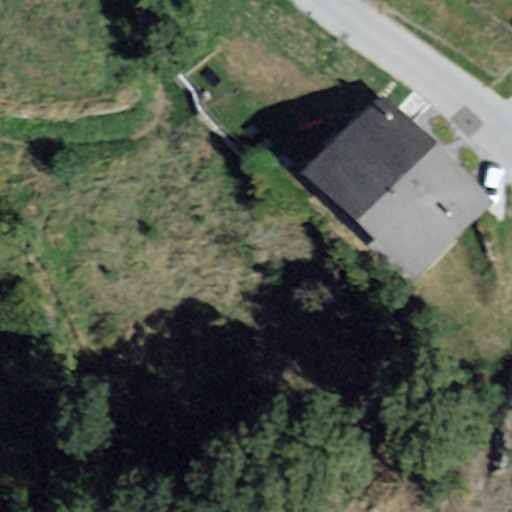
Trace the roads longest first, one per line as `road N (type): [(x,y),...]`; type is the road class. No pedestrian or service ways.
road 1 (unknown): [(114,0),(179,106),(135,144),(46,143),(0,131)]
road 2 (unclassified): [(330,0),(511,144)]
